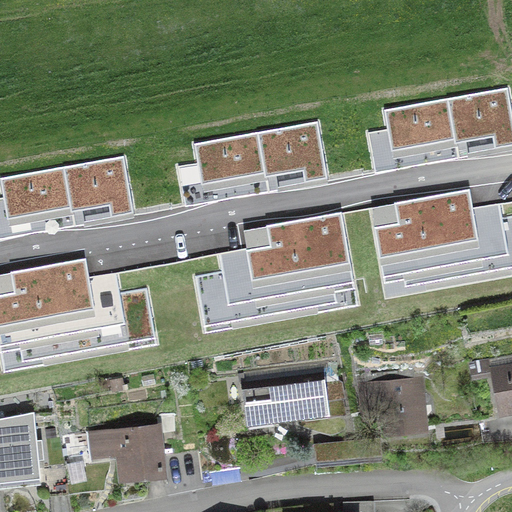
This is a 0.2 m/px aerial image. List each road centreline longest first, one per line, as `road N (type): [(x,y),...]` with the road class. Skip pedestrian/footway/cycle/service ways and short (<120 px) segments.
road 1 (residential): [(0,253),(511,165)]
road 2 (residential): [(469,496),(434,486),(347,485),(169,511)]
